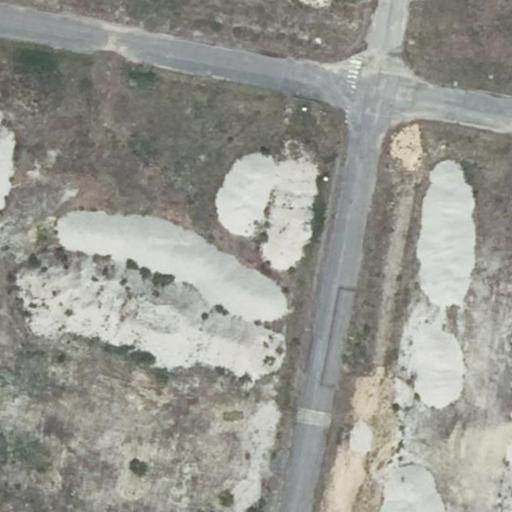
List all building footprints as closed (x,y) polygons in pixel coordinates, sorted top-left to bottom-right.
[(87,0),(311,41),(318,0),(87,0)] [(26,266),(22,309),(84,316),(89,272),(26,266)] [(210,473),(223,406),(31,368),(27,389),(0,383),(0,412),(27,418),(24,436),(210,473)] [(391,472),(410,386),(371,378),(353,463),(391,472)] [(409,511),(412,495),(358,486),(353,511),(409,511)]
